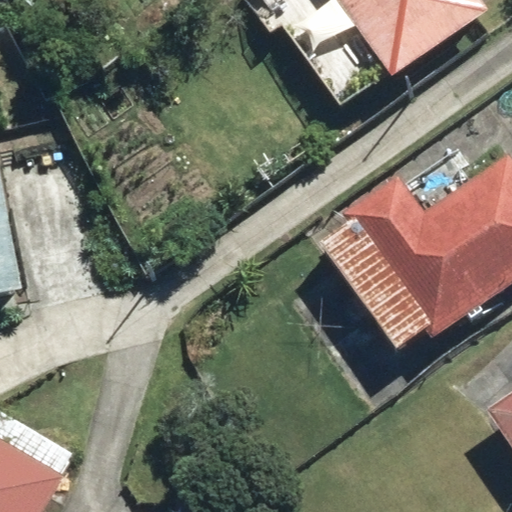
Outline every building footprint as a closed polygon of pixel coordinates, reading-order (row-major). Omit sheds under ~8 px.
[(255,0),(344,124),(489,20),(474,0),(255,0)] [(0,152),(0,315),(26,311),(0,152)] [(397,370),(511,290),(511,168),(509,164),(425,222),(404,191),(315,252),(397,370)] [(511,477),(511,407),(479,432),(511,477)] [(57,511),(82,470),(0,420),(0,511),(57,511)]
